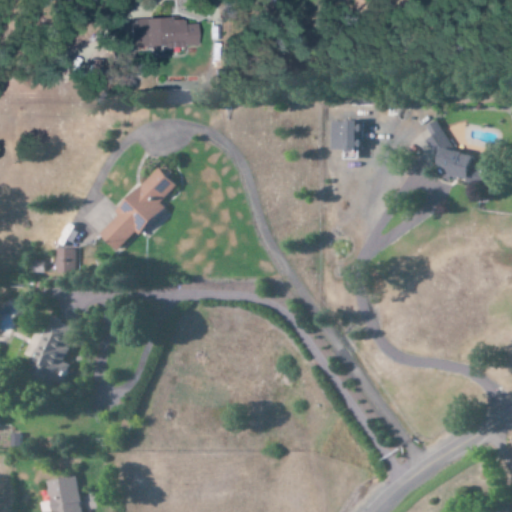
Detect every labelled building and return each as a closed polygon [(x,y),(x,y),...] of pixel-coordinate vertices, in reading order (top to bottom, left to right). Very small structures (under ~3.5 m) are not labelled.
[(130,21),(131,49),(198,46),(197,25),(184,25),(184,18),(130,21)] [(333,122),(333,151),(348,151),(348,160),(363,159),(362,121),(333,122)] [(450,150),(451,145),(438,122),(428,128),(433,137),(428,141),(442,165),(440,169),(446,178),(457,181),(463,178),(487,184),(491,166),(480,163),(476,156),(450,150)] [(180,186),(163,170),(99,234),(121,255),(168,208),(163,203),(180,186)] [(79,275),(82,252),(61,249),(58,272),(79,275)] [(40,330),(31,357),(38,359),(34,372),(67,384),(74,365),(69,363),(74,349),(72,348),(78,329),(53,320),(48,333),(40,330)] [(56,511),(82,511),(78,478),(52,481),(56,511)]
